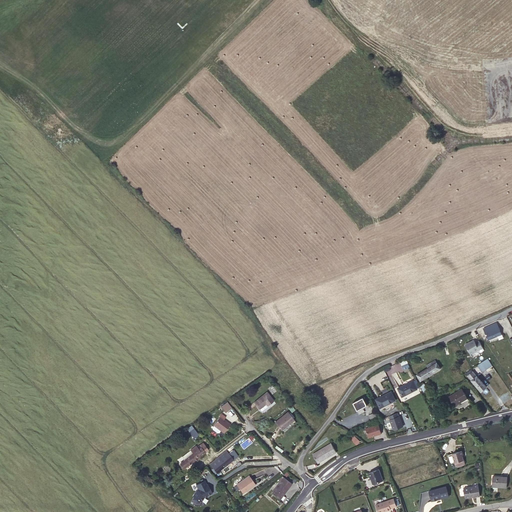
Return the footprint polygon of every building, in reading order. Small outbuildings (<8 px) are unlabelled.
[(497,323),(483,329),(488,340),(501,335),(497,323)] [(473,340),(465,345),(470,354),(478,349),(479,350),(482,348),(479,341),(475,343),(473,340)] [(482,372),(492,365),(488,359),(478,365),(482,372)] [(440,369),(437,363),(435,360),(430,363),(425,366),(427,369),(417,375),(421,381),(440,369)] [(473,372),(468,376),(481,391),(486,387),(473,372)] [(413,381),(398,388),(402,396),(417,389),(413,381)] [(462,389),(450,396),(455,405),(467,398),(462,389)] [(266,403),(268,406),(274,401),(267,392),(254,403),(259,409),(266,403)] [(391,392),(376,400),(380,408),(395,400),(391,392)] [(353,403),(357,411),(363,407),(367,405),(363,398),(353,403)] [(227,402),(221,406),(225,413),(232,408),(227,402)] [(288,412),(274,422),(281,430),(294,420),(288,412)] [(376,412),(368,415),(371,421),(379,418),(376,412)] [(397,413),(390,415),(391,419),(390,419),(393,428),(394,429),(403,426),(400,416),(399,416),(397,413)] [(230,424),(220,416),(213,425),(224,433),(230,424)] [(378,424),(365,427),(368,436),(381,432),(378,424)] [(353,435),(350,438),(356,445),(360,441),(353,435)] [(331,444),(313,455),(318,464),(337,453),(331,444)] [(180,463),(184,469),(207,450),(204,445),(198,449),(195,446),(190,450),(193,453),(180,463)] [(462,450),(452,454),(455,462),(464,459),(463,455),(463,454),(462,450)] [(233,460),(228,453),(224,456),(226,458),(217,465),(212,469),(215,474),(218,472),(218,473),(221,470),(233,460)] [(380,469),(369,473),(371,479),(372,479),(373,484),(383,481),(380,469)] [(255,484),(249,475),(236,484),(243,493),(255,484)] [(507,477),(493,476),(492,487),(507,488),(507,477)] [(292,484),(284,477),(272,493),(280,499),(292,484)] [(204,481),(196,485),(198,489),(197,490),(193,497),(194,497),(193,499),(193,502),(196,504),(199,503),(200,501),(201,502),(204,497),(212,493),(207,484),(206,485),(204,481)] [(479,485),(474,486),(474,487),(464,489),(466,498),(480,496),(479,485)] [(447,487),(430,491),(432,502),(449,497),(447,487)] [(394,499),(389,501),(391,509),(397,507),(397,506),(396,503),(394,499)] [(391,509),(389,501),(376,505),(378,511),(383,511),(384,511),(391,509)]
